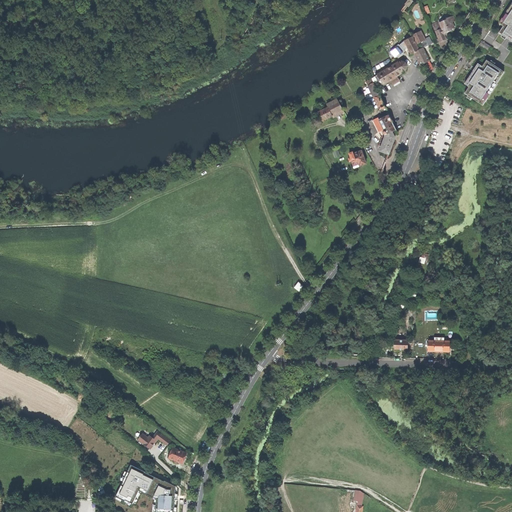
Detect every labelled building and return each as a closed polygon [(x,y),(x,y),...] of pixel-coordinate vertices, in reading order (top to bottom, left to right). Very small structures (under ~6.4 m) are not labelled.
[(507,9),(499,22),(503,25),(498,33),(499,34),(508,40),(511,42),(511,3),(507,9)] [(443,41),(446,39),(444,34),(450,32),(449,30),(454,28),(453,25),(454,24),(454,22),(451,16),(444,20),(444,21),(441,22),(440,21),(433,24),(440,42),(443,41)] [(426,63),(431,60),(429,56),(427,57),(423,49),(419,50),(416,45),(425,40),(421,33),(405,40),(411,54),(416,52),(422,64),(426,63)] [(430,36),(425,38),(428,45),(433,43),(430,36)] [(483,39),(480,44),(488,50),(492,45),(483,39)] [(480,104),(484,106),(505,73),(496,67),(487,61),(483,67),(478,64),(474,70),(471,75),(464,86),(467,88),(464,93),(468,97),(467,98),(479,106),(480,104)] [(391,80),(394,84),(397,82),(400,80),(397,76),(404,72),(403,71),(406,69),(407,66),(405,63),(402,63),(399,65),(398,63),(378,75),(384,84),(391,80)] [(381,151),(389,154),(391,149),(395,138),(392,132),(396,129),(374,83),(368,85),(383,115),(374,120),(382,136),(379,145),(382,147),(381,151)] [(328,118),(344,111),(338,100),(327,105),(326,104),(317,108),(319,112),(318,112),(323,121),(328,118)] [(360,165),(366,163),(362,151),(354,154),(353,152),(349,153),(354,167),(360,165)] [(420,262),(428,264),(428,257),(422,255),(421,259),(420,259),(420,262)] [(433,351),(439,351),(439,338),(435,337),(434,340),(428,340),(428,351),(433,351)] [(439,338),(439,351),(444,352),(450,352),(450,341),(444,341),(444,338),(439,338)] [(401,350),(408,350),(408,340),(395,339),(394,350),(401,350)] [(164,442),(167,438),(158,432),(153,438),(151,436),(149,438),(143,434),(139,441),(151,449),(158,439),(163,443),(164,442)] [(170,459),(183,464),(185,458),(187,453),(174,448),(170,459)] [(126,499),(133,503),(139,490),(156,497),(154,511),(175,511),(177,487),(131,465),(116,497),(125,501),(126,499)] [(358,501),(356,511),(362,511),(363,506),(362,506),(364,493),(360,491),(356,490),(354,501),(358,501)]
